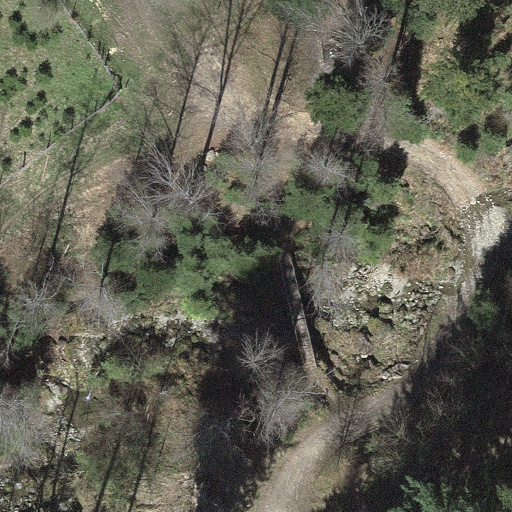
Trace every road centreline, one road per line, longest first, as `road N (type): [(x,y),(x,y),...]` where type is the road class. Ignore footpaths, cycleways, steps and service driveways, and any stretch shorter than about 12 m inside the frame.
road 1 (track): [(190,82),(287,130),(379,140),(476,201),(481,286),(418,376),(331,423),(290,477),(303,511)]
road 2 (track): [(0,211),(190,82)]
road 3 (track): [(360,511),(511,454)]
